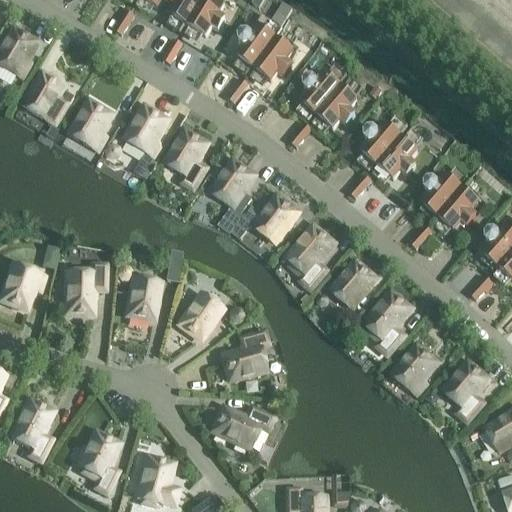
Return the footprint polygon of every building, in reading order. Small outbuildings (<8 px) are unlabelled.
[(163,2),(169,6),(172,0),(139,0),(139,1),(157,12),(163,2)] [(169,20),(187,30),(205,0),(172,0),(169,6),(175,9),(169,20)] [(224,9),(209,0),(205,0),(187,30),(205,41),(211,31),(218,35),(225,23),(218,19),(224,9)] [(265,0),(256,0),(251,7),(258,13),(267,1),(265,0)] [(126,14),(120,25),(127,29),(134,19),(126,14)] [(121,40),(127,29),(120,25),(114,35),(121,40)] [(239,43),(240,48),(244,51),(237,61),(254,74),(276,43),(259,31),(252,41),(248,37),(242,38),(239,43)] [(0,68),(18,80),(38,47),(15,34),(0,58),(0,68)] [(175,43),(168,54),(176,58),(182,48),(175,43)] [(286,65),(293,56),(276,43),(254,74),(271,86),(278,76),(284,81),(292,70),(286,65)] [(170,69),(176,58),(168,54),(162,64),(170,69)] [(23,110),(56,130),(69,108),(59,102),(65,91),(60,88),(63,85),(50,77),(47,81),(43,78),(23,110)] [(308,97),(300,106),(316,120),(341,91),(325,78),(317,87),(313,83),(308,84),(304,88),(304,94),(308,97)] [(241,83),(234,93),(241,98),(248,88),(241,83)] [(349,114),(357,105),(341,91),(316,120),(333,133),(340,124),(346,129),(355,119),(349,114)] [(375,91),(369,98),(376,103),(382,96),(375,91)] [(234,93),(227,103),(234,108),(241,98),(234,93)] [(112,119),(89,106),(70,138),(92,152),(112,119)] [(145,111),(125,144),(148,157),(167,125),(145,111)] [(304,128),(297,137),(304,143),(311,133),(304,128)] [(361,157),(377,171),(402,142),(386,129),(378,138),(374,134),(368,135),(365,139),(365,144),(369,148),(361,157)] [(207,149),(184,135),(165,168),(186,180),(182,187),(194,195),(207,173),(196,166),(207,149)] [(289,147),(296,152),(304,143),(297,137),(289,147)] [(377,171),(393,184),(401,175),(407,180),(415,170),(410,165),(417,156),(402,142),(377,171)] [(109,150),(106,156),(108,161),(113,164),(119,162),(122,157),(120,151),(115,148),(109,150)] [(233,166),(211,197),(232,212),(233,211),(239,215),(250,200),(243,196),(254,181),(233,166)] [(364,179),(357,188),(363,194),(371,185),(364,179)] [(421,208),(437,222),(462,193),(446,180),(438,189),(434,185),(428,186),(425,190),(425,196),(429,199),(421,208)] [(357,188),(349,197),(355,203),(363,194),(357,188)] [(437,222),(453,235),(461,226),(467,231),(476,221),(470,216),(478,207),(462,193),(437,222)] [(274,248),(298,218),(277,201),(253,231),(274,248)] [(251,211),(241,224),(251,232),(261,219),(251,211)] [(425,230),(417,239),(424,244),(432,235),(425,230)] [(482,259),(498,273),(511,256),(511,235),(507,230),(499,240),(495,236),(489,236),(486,241),(486,246),(490,250),(482,259)] [(334,249),(314,232),(286,264),(291,267),(288,270),(299,280),(302,283),(300,286),(310,295),(327,275),(318,267),(334,249)] [(417,239),(409,248),(416,254),(424,244),(417,239)] [(46,252),(41,272),(54,274),(58,255),(46,252)] [(168,268),(165,285),(177,287),(180,270),(181,258),(169,256),(168,268)] [(511,256),(498,273),(511,284),(511,256)] [(351,313),(375,284),(355,267),(331,295),(351,313)] [(1,305),(26,314),(33,293),(39,295),(44,280),(13,269),(1,305)] [(67,277),(65,319),(92,320),(93,295),(105,296),(105,270),(92,269),(91,273),(88,273),(73,273),(73,277),(67,277)] [(118,273),(117,279),(120,284),(126,286),(131,282),(133,276),(129,271),(123,270),(118,273)] [(485,281),(477,290),(484,295),(492,286),(485,281)] [(134,283),(127,320),(153,325),(160,287),(134,283)] [(469,299),(476,304),(484,295),(477,290),(469,299)] [(379,348),(377,351),(387,360),(404,340),(395,333),(411,314),(391,297),(364,329),(368,332),(365,336),(377,345),(376,345),(379,348)] [(178,329),(200,344),(222,314),(200,298),(178,329)] [(320,299),(316,304),(319,310),(325,311),(329,306),(326,300),(320,299)] [(230,315),(229,321),(232,327),(238,328),(244,325),(245,319),(242,313),(235,312),(230,315)] [(239,343),(242,355),(222,360),(229,385),(265,376),(259,352),(267,350),(264,336),(239,343)] [(392,379),(417,401),(428,389),(422,384),(436,367),(416,351),(392,379)] [(488,384),(468,367),(443,396),(462,411),(456,418),(467,427),(484,407),(474,400),(488,384)] [(432,395),(425,403),(433,410),(440,402),(432,395)] [(32,453),(28,460),(40,467),(52,444),(41,438),(52,417),(29,405),(10,442),(32,453)] [(245,423),(222,412),(211,436),(249,454),(259,432),(267,435),(273,423),(250,412),(245,423)] [(499,456),(511,447),(511,416),(485,434),(499,456)] [(97,486),(94,493),(106,499),(118,476),(107,471),(118,449),(95,437),(87,453),(83,451),(76,464),(80,466),(78,470),(82,473),(81,477),(94,484),(97,486)] [(141,504),(140,508),(155,511),(156,508),(161,509),(162,508),(174,511),(179,493),(167,490),(172,469),(147,462),(136,502),(141,504)] [(299,497),(299,494),(285,494),(285,511),(324,511),(324,501),(319,501),(318,497),(303,498),(303,497),(299,497)] [(211,500),(194,511),(217,511),(219,511),(211,500)]
